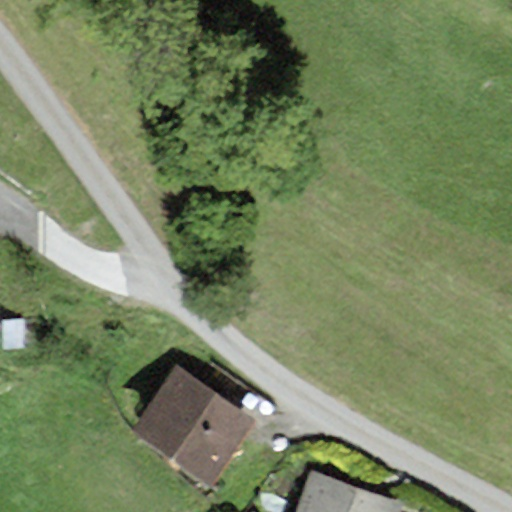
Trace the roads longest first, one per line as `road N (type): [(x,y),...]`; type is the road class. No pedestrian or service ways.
road 1 (unclassified): [(511,511),(274,380),(158,285),(0,41)]
road 2 (track): [(154,279),(111,273),(0,207)]
